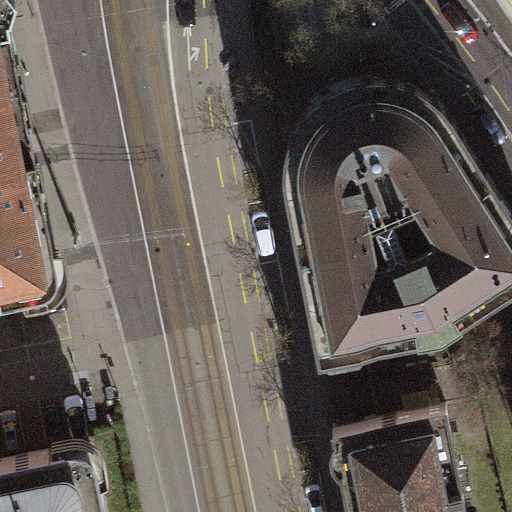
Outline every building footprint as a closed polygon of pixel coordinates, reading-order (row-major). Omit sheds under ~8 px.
[(0,0),(0,24),(10,22),(5,0),(0,0)] [(0,159),(34,153),(10,22),(0,24),(0,159)] [(453,325),(511,287),(511,209),(446,105),(434,96),(424,88),(413,83),(403,80),(393,77),(385,76),(365,76),(351,80),(343,82),(334,86),(328,90),(321,95),(312,103),(306,110),(301,116),(296,124),(293,131),(291,135),(289,141),(286,152),(285,163),(285,176),(319,355),(434,332),(453,325)] [(0,295),(14,293),(44,287),(52,280),(56,267),(34,153),(0,159),(0,295)] [(468,511),(448,401),(331,424),(348,511),(468,511)] [(107,511),(95,455),(89,447),(81,443),(68,444),(0,457),(0,511),(107,511)]
